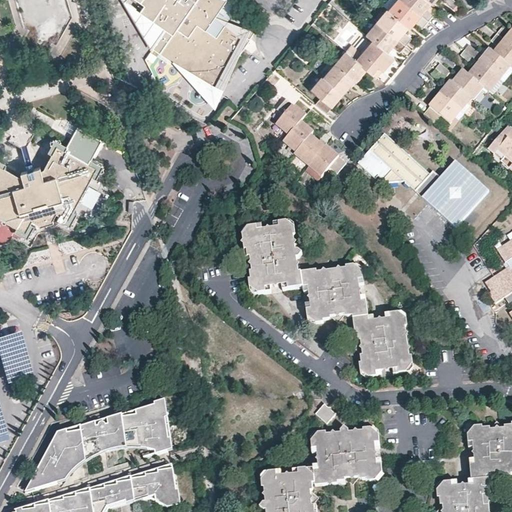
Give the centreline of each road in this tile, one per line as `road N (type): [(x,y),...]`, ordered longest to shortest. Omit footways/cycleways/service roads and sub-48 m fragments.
road 1 (residential): [(217,278),(222,299),(365,397),(511,391)]
road 2 (residential): [(0,489),(144,228)]
road 3 (residential): [(511,6),(435,42),(358,120)]
